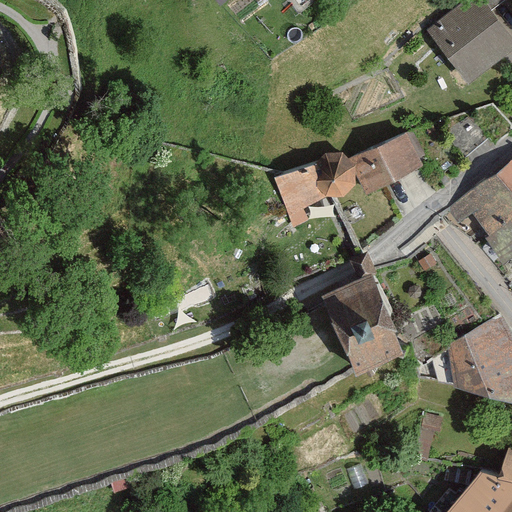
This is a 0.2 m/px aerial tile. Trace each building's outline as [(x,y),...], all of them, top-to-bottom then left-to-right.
[(478,0),(457,0),(421,25),(459,79),(509,44),(478,0)] [(315,164),(275,178),(294,228),(309,220),(304,209),(326,197),(343,197),(356,185),(356,175),(367,195),(423,166),(419,158),(425,155),(413,130),(349,159),(343,153),(325,154),(315,164)] [(511,161),(498,174),(449,209),(459,223),(472,213),(489,235),(486,238),(504,265),(511,259),(511,161)] [(350,262),(358,278),(319,296),(323,306),(353,370),(356,376),(405,354),(396,333),(398,331),(372,275),(377,273),(374,268),(368,254),(350,262)] [(431,254),(418,261),(424,271),(437,263),(431,254)] [(511,341),(492,308),(439,343),(449,383),(511,395),(511,341)] [(511,511),(511,445),(503,442),(486,470),(471,461),(431,511),(511,511)]
